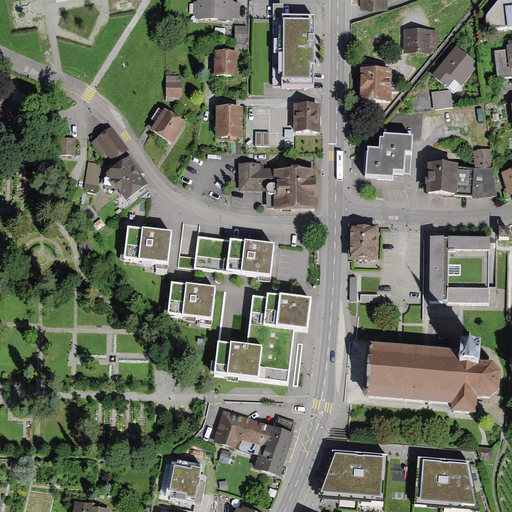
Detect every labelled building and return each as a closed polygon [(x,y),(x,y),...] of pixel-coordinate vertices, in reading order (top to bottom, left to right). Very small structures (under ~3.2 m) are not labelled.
[(197,17),(196,21),(232,22),(233,21),(245,22),(245,4),(233,3),(234,0),(226,0),(197,0),(197,3),(194,3),(194,17),(197,17)] [(496,33),(511,32),(511,0),(503,0),(487,20),(486,25),(487,28),(491,32),(496,33)] [(310,93),(311,21),(267,20),(266,92),(310,93)] [(235,27),(235,44),(248,44),(248,27),(235,27)] [(436,32),(404,31),(403,55),(432,56),(432,54),(435,54),(436,32)] [(511,43),(509,44),(509,48),(511,47),(511,51),(510,51),(510,55),(494,56),(496,84),(511,82),(511,43)] [(475,61),(456,46),(432,75),(445,84),(451,77),(461,85),(476,67),(472,64),(475,61)] [(214,78),(237,78),(238,53),(215,53),(214,78)] [(391,82),(391,68),(371,68),(371,72),(356,72),(355,105),(391,105),(391,92),(402,92),(402,82),(391,82)] [(177,87),(165,86),(165,97),(180,97),(181,87),(177,87)] [(451,90),(431,92),(434,109),(453,107),(451,90)] [(243,141),(243,109),(216,109),(216,140),(243,141)] [(319,136),(319,110),(292,110),(292,136),(319,136)] [(158,128),(167,116),(162,113),(153,125),(158,128)] [(153,135),(172,148),(185,129),(167,116),(158,128),(153,135)] [(107,133),(92,144),(107,164),(122,153),(107,133)] [(411,177),(413,143),(384,141),(383,155),(367,154),(366,181),(392,183),(392,176),(411,177)] [(144,177),(130,158),(99,181),(112,198),(118,193),(126,202),(145,188),(139,180),(144,177)] [(266,210),(313,210),(312,173),(257,173),(257,167),(233,167),(233,186),(265,186),(266,210)] [(511,168),(503,171),(510,194),(511,193),(511,168)] [(493,172),(467,173),(421,169),(420,197),(466,200),(495,198),(493,172)] [(142,227),(128,225),(124,257),(168,262),(172,230),(142,226),(142,227)] [(348,262),(379,263),(380,229),(349,228),(348,262)] [(230,241),(198,237),(194,271),(259,279),(258,281),(270,282),(275,242),(245,239),(245,240),(230,238),(230,241)] [(489,242),(429,241),(429,306),(488,307),(489,242)] [(186,283),(171,282),(168,312),(212,318),(216,286),(186,282),(186,283)] [(307,332),(311,297),(280,293),(280,294),(267,292),(266,297),(253,295),(247,343),(231,341),(231,342),(218,341),(214,373),(288,383),(294,331),(307,332)] [(447,353),(366,349),(362,401),(447,408),(446,415),(471,417),(472,398),(488,399),(498,394),(499,376),(489,368),(473,368),(474,348),(447,347),(447,353)] [(260,451),(268,429),(222,413),(209,449),(235,459),(241,444),(260,451)] [(253,471),(278,480),(292,438),(268,429),(260,451),(253,471)] [(335,458),(321,497),(381,502),(384,462),(335,458)] [(423,465),(420,505),(475,509),(467,468),(423,465)] [(209,511),(222,484),(197,473),(182,507),(192,511),(209,511)]
